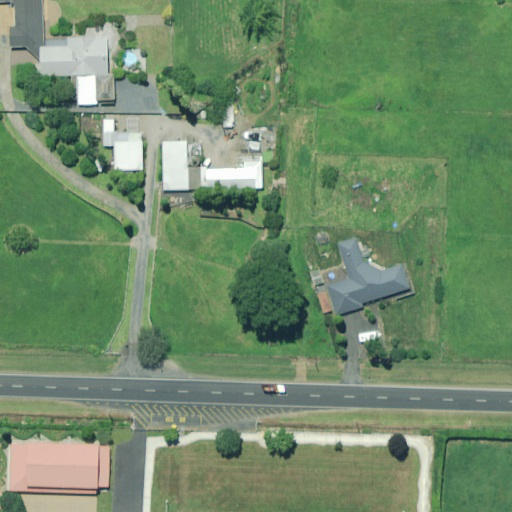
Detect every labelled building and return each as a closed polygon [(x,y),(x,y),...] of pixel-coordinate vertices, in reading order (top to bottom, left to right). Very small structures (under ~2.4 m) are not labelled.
[(114,38),(72,39),(72,48),(50,48),(47,45),(46,0),(0,0),(0,3),(17,3),(18,26),(13,26),(14,48),(29,48),(44,62),(44,77),(81,76),(81,106),(117,105),(117,75),(114,75),(114,38)] [(238,104),(227,103),(225,127),(236,128),(238,104)] [(117,120),(107,120),(107,146),(119,146),(118,171),(144,171),(145,134),(116,134),(117,120)] [(191,190),(190,142),(166,142),(167,191),(191,190)] [(260,188),(260,170),(210,170),(210,188),(260,188)] [(367,262),(361,238),(341,244),(351,280),(331,285),(332,292),(322,295),(327,314),(337,311),(338,316),(366,309),(365,304),(399,294),(401,299),(415,295),(407,265),(384,271),(367,262)] [(109,444),(8,441),(6,489),(108,493),(109,444)]
